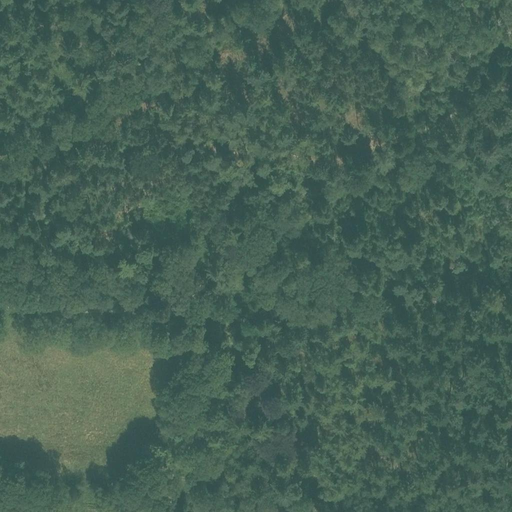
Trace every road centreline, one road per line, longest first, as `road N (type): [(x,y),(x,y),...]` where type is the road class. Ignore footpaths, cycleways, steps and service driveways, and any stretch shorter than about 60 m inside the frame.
road 1 (track): [(0,305),(229,311),(511,298)]
road 2 (track): [(182,311),(212,267),(283,195),(511,70)]
road 3 (track): [(238,0),(0,148)]
road 4 (track): [(229,311),(311,511)]
